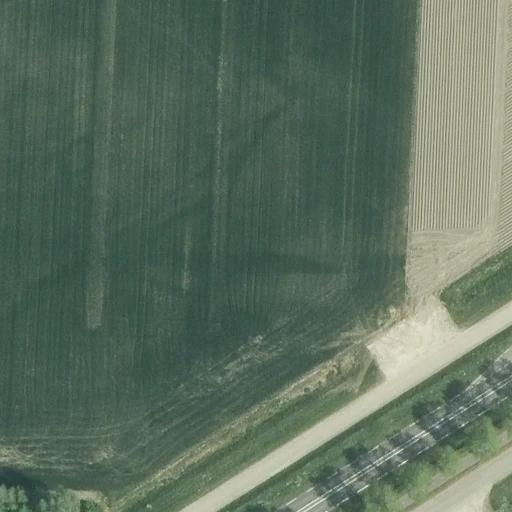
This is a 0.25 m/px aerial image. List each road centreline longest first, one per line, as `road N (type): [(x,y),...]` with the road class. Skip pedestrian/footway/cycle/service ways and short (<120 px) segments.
road 1 (unclassified): [(198,511),(511,313)]
road 2 (primary): [(305,511),(511,380)]
